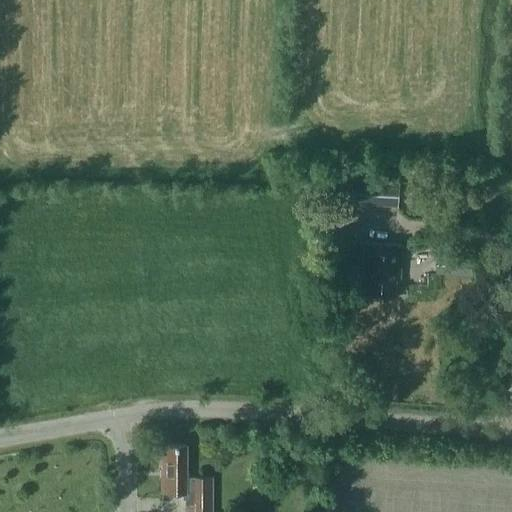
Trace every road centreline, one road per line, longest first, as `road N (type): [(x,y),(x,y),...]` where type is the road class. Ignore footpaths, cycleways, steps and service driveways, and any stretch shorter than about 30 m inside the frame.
road 1 (tertiary): [(511,431),(215,408),(122,416)]
road 2 (tertiary): [(122,416),(0,437)]
